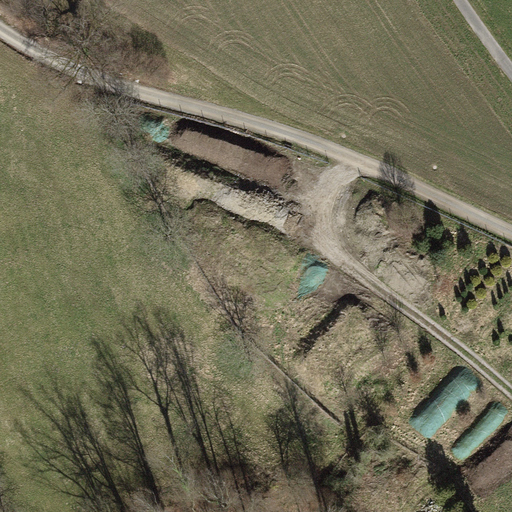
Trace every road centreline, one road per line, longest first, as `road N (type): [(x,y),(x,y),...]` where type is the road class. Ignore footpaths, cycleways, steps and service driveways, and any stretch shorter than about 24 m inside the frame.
road 1 (track): [(0,16),(80,69),(352,158),(511,232)]
road 2 (track): [(352,158),(319,197),(313,232),(345,268),(511,392)]
